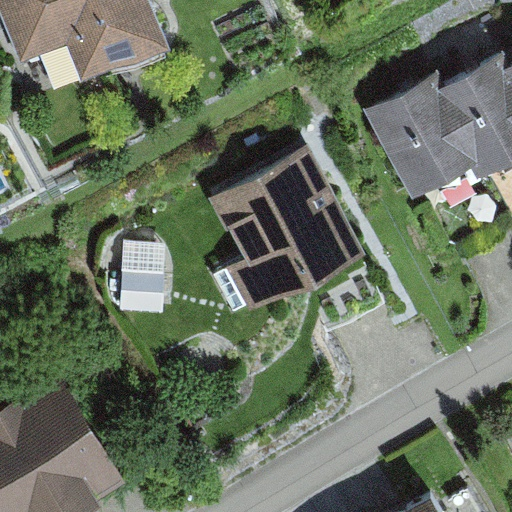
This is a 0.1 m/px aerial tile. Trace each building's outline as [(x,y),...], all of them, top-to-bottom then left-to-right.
[(0,0),(0,16),(21,68),(67,49),(81,84),(171,48),(152,0),(0,0)] [(511,65),(505,51),(446,82),(466,121),(451,129),(472,167),(477,179),(511,160),(511,65)] [(446,82),(440,72),(367,110),(414,198),(472,167),(451,129),(466,121),(446,82)] [(365,251),(309,145),(210,197),(228,232),(232,229),(247,258),(212,275),(233,314),(249,305),(251,309),(365,251)] [(168,272),(124,269),(121,309),(165,312),(168,272)] [(130,481),(62,366),(0,403),(0,511),(89,511),(104,503),(101,498),(130,481)] [(442,511),(433,496),(405,511),(442,511)]
